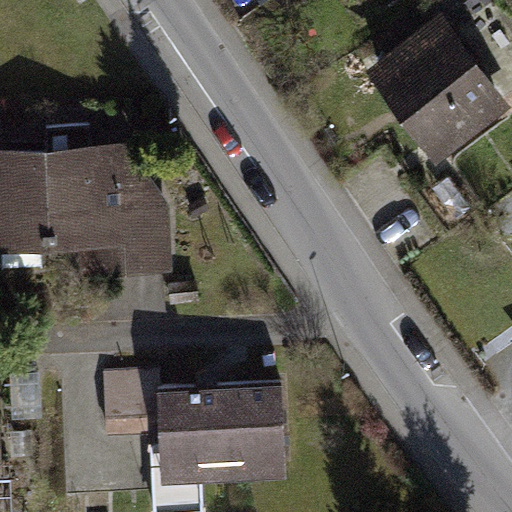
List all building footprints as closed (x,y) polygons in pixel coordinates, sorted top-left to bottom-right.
[(431,135),(459,115),(466,125),(498,101),(440,20),(379,64),(431,135)] [(46,148),(0,150),(0,210),(2,263),(41,261),(40,236),(107,234),(108,266),(164,264),(162,202),(123,146),(83,146),(82,121),(46,123),(46,148)] [(195,280),(171,281),(172,299),(196,298),(195,280)] [(42,413),(40,367),(11,368),(12,414),(42,413)] [(157,384),(161,384),(160,367),(106,369),(108,427),(159,424),(157,384)] [(246,459),(284,458),(280,379),(161,384),(157,384),(159,424),(162,474),(153,484),(154,509),(202,508),(201,472),(246,471),(246,459)]
